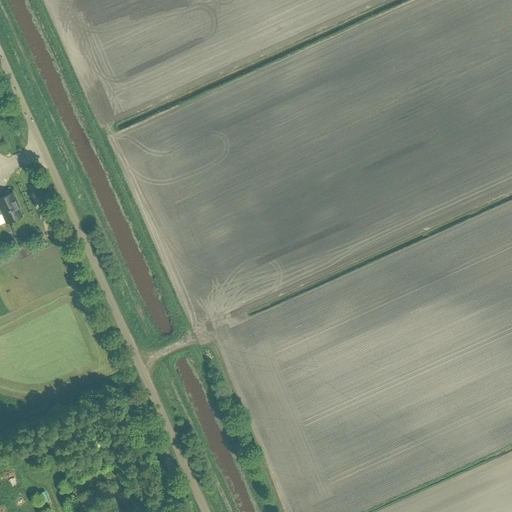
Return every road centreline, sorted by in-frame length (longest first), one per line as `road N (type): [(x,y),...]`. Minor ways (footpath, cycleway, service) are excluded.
road 1 (tertiary): [(204,511),(0,57)]
road 2 (track): [(137,363),(183,341),(208,354),(276,511)]
